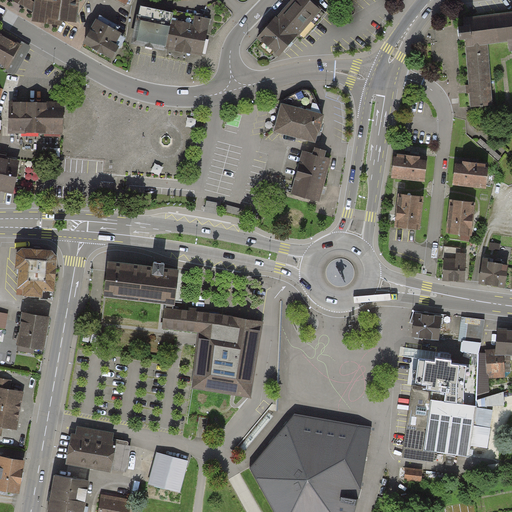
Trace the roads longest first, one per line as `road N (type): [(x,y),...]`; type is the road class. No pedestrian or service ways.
road 1 (tertiary): [(81,236),(31,511)]
road 2 (residential): [(234,85),(191,97),(123,84),(0,14)]
road 3 (unclassified): [(429,270),(445,112),(424,84),(386,69)]
road 4 (primary): [(317,250),(85,217)]
road 5 (primary): [(81,236),(234,258),(309,282)]
road 6 (primary): [(367,256),(386,98),(381,82)]
road 7 (primary): [(381,82),(367,99),(335,241)]
road 8 (residential): [(381,82),(318,71),(234,85)]
